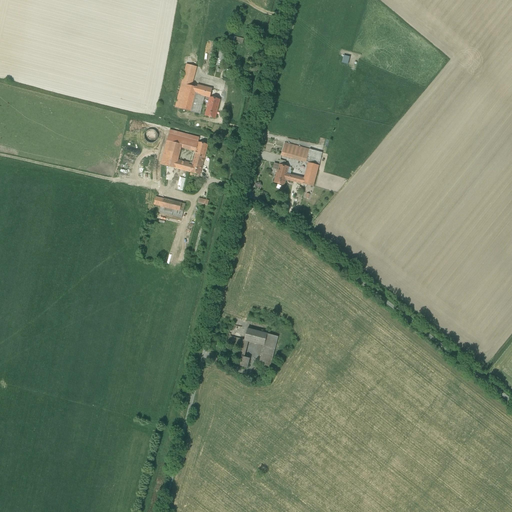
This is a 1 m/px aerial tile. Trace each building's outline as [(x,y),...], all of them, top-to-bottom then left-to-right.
[(222,42),(216,65),(222,66),(227,44),(222,42)] [(349,57),(343,55),(341,63),(347,65),(349,57)] [(196,67),(187,64),(182,84),(191,86),(196,67)] [(191,86),(182,84),(175,108),(191,112),(195,94),(197,88),(191,86)] [(212,89),(197,85),(197,88),(195,94),(205,97),(210,98),(212,89)] [(205,97),(195,94),(191,112),(200,114),(205,97)] [(210,98),(208,105),(207,105),(207,106),(208,106),(207,108),(217,110),(220,100),(210,98)] [(217,110),(207,108),(206,112),(206,111),(205,116),(215,118),(217,110)] [(148,131),(145,134),(145,139),(148,142),(152,143),(156,141),(158,136),(156,132),(152,130),(148,131)] [(199,138),(170,130),(167,141),(181,145),(180,147),(196,151),(198,142),(199,138)] [(181,145),(167,141),(161,165),(175,168),(177,161),(180,147),(181,145)] [(208,145),(198,142),(196,151),(193,162),(192,162),(192,163),(193,163),(199,164),(200,157),(204,158),(208,145)] [(304,148),(285,143),(281,156),(301,161),(304,148)] [(304,148),(301,161),(306,163),(309,150),(304,148)] [(322,153),(309,150),(306,163),(308,163),(319,166),(322,153)] [(199,164),(193,163),(192,166),(190,173),(200,175),(204,158),(200,157),(199,164)] [(189,164),(177,161),(175,168),(190,173),(192,166),(189,165),(189,164)] [(319,166),(308,163),(304,179),(303,184),(313,187),(319,166)] [(279,165),(278,170),(276,175),(286,177),(287,174),(288,175),(288,173),(287,173),(289,167),(284,166),(279,165)] [(286,177),(276,175),(275,179),(274,183),(284,186),(285,179),(289,180),(291,176),(288,175),(287,174),(286,177)] [(304,179),(291,176),(289,180),(303,184),(304,179)] [(162,199),(156,197),(153,205),(160,207),(162,199)] [(182,203),(162,199),(160,207),(161,207),(180,211),(182,203)] [(180,211),(161,207),(159,213),(181,219),(185,204),(182,203),(180,211)] [(267,335),(246,329),(244,341),(247,342),(263,346),(267,335)] [(277,337),(267,335),(263,346),(274,349),(277,337)] [(230,337),(228,337),(226,344),(241,348),(242,340),(230,337)] [(248,359),(243,357),(247,342),(244,341),(242,340),(241,348),(237,360),(239,361),(238,366),(246,368),(248,359)] [(274,349),(263,346),(258,364),(270,367),(274,349)]
